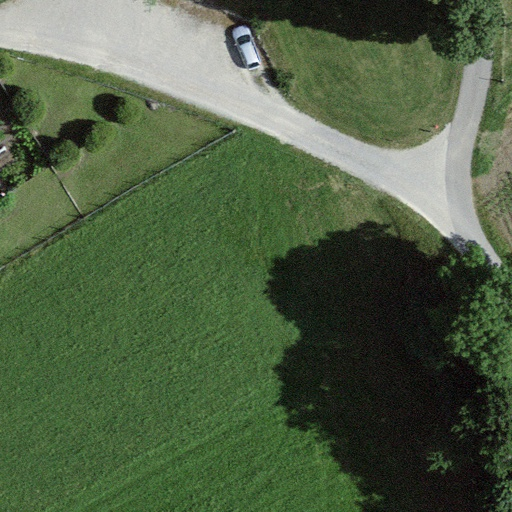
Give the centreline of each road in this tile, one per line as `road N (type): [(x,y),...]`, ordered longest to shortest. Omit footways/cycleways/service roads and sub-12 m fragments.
road 1 (unclassified): [(0,45),(164,77),(444,189),(511,299)]
road 2 (track): [(444,189),(486,56),(474,0)]
